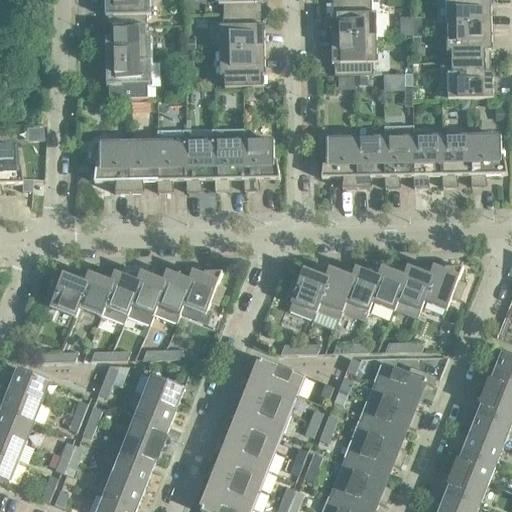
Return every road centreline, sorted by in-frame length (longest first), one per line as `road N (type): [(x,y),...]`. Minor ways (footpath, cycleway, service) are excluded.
road 1 (residential): [(178,511),(293,236)]
road 2 (residential): [(408,511),(511,253)]
road 3 (residential): [(293,236),(34,240)]
road 4 (residential): [(34,240),(54,181),(63,0)]
road 5 (residential): [(293,236),(293,0)]
road 6 (residential): [(511,232),(293,236)]
